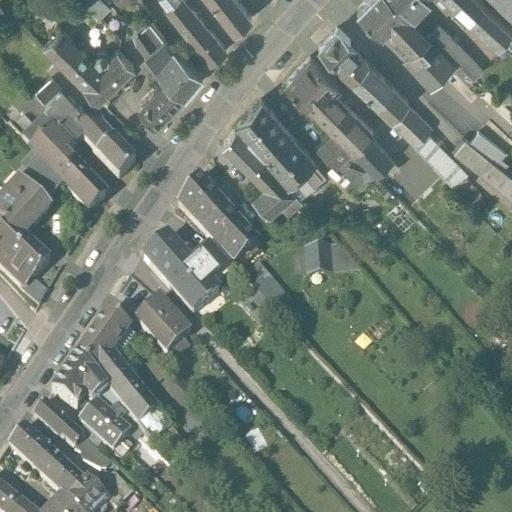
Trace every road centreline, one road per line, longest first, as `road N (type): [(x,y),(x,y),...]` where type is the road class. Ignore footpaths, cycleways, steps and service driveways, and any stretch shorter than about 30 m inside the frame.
road 1 (residential): [(122,246),(365,511)]
road 2 (residential): [(122,246),(223,102),(313,0)]
road 3 (residential): [(0,422),(122,246)]
